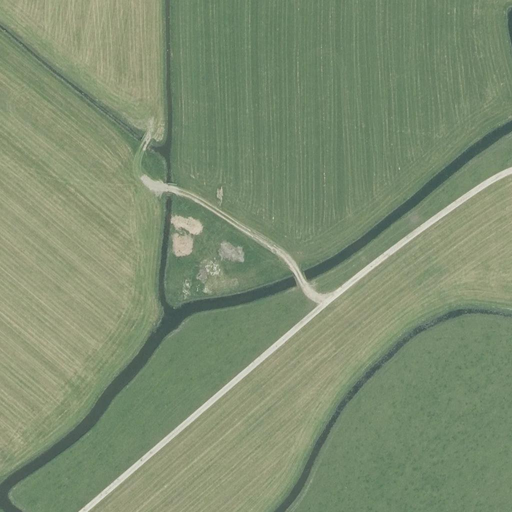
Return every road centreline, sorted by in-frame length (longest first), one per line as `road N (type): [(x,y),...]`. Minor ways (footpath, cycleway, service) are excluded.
road 1 (track): [(511,171),(471,192),(340,290),(82,511)]
road 2 (track): [(322,305),(292,262),(189,195),(141,177),(135,161),(147,136)]
